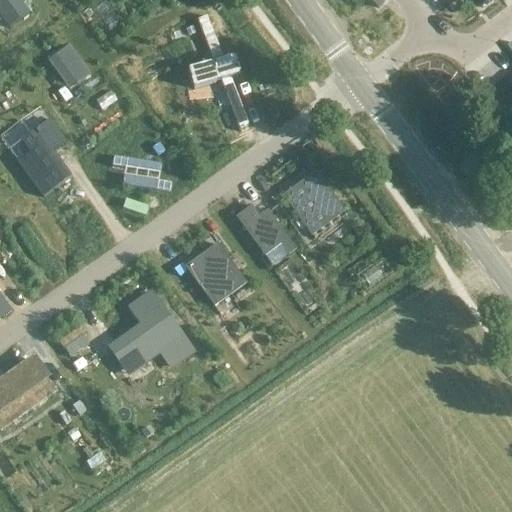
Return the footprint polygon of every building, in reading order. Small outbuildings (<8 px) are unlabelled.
[(17,0),(0,0),(0,18),(8,30),(28,15),(17,0)] [(457,0),(455,0),(447,7),(453,14),(462,7),(457,0)] [(197,22),(209,51),(218,48),(207,18),(197,22)] [(68,49),(55,59),(76,88),(89,78),(68,49)] [(194,91),(221,83),(239,129),(248,126),(230,80),(240,77),(235,59),(223,62),(221,57),(212,60),(214,65),(188,72),(194,91)] [(49,122),(21,142),(30,154),(17,164),(43,199),(71,179),(53,154),(66,145),(49,122)] [(112,169),(124,170),(122,187),(170,195),(172,185),(159,183),(162,166),(113,159),(112,169)] [(311,236),(342,213),(314,175),(283,197),(311,236)] [(89,204),(73,216),(74,224),(78,230),(98,216),(89,204)] [(252,209),(237,220),(265,259),(280,247),(252,209)] [(91,227),(50,256),(61,271),(102,242),(91,227)] [(247,283),(219,244),(187,267),(216,306),(247,283)] [(146,332),(117,352),(129,369),(157,349),(169,365),(190,350),(150,293),(129,307),(146,332)] [(42,381),(45,379),(34,363),(0,386),(0,431),(0,432),(53,395),(42,381)] [(85,401),(78,406),(84,414),(91,410),(85,401)] [(101,454),(86,465),(92,474),(108,463),(101,454)]
